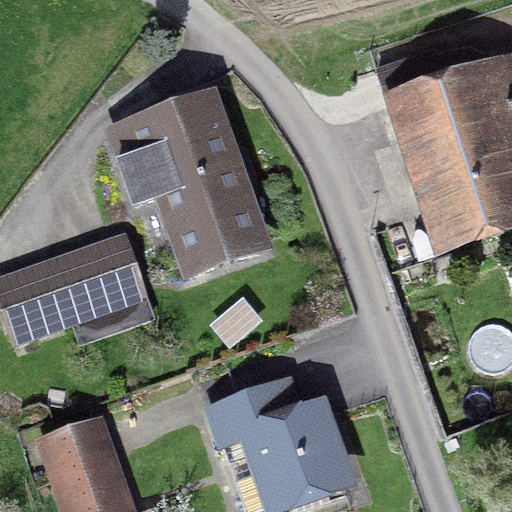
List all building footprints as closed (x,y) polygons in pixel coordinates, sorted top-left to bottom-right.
[(431,58),(374,76),(384,107),(440,89),(431,58)] [(511,207),(506,190),(496,159),(511,153),(511,119),(508,108),(498,74),(400,105),(413,146),(416,155),(434,212),(446,251),(511,230),(511,207)] [(187,277),(257,252),(204,104),(107,138),(132,210),(160,200),(187,277)] [(0,279),(0,310),(13,351),(73,330),(80,350),(156,323),(126,235),(0,279)] [(339,487),(317,426),(314,416),(297,422),(286,391),(207,419),(208,421),(190,428),(199,454),(217,448),(219,453),(247,443),(271,511),(339,487)] [(123,511),(94,428),(38,448),(60,511),(123,511)]
